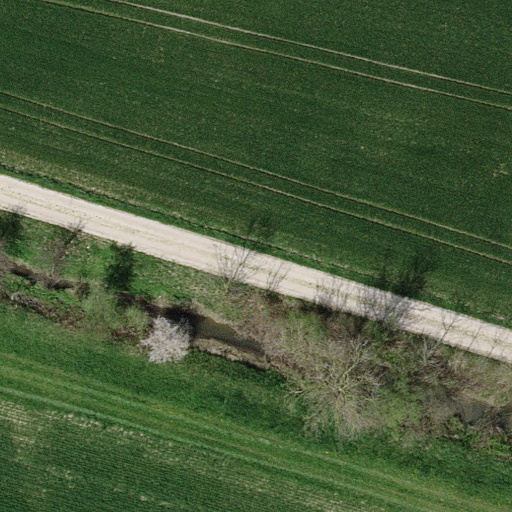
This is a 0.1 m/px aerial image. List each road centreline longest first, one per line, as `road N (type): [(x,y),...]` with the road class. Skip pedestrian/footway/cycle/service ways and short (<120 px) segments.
road 1 (track): [(511,497),(0,337)]
road 2 (track): [(0,197),(511,354)]
